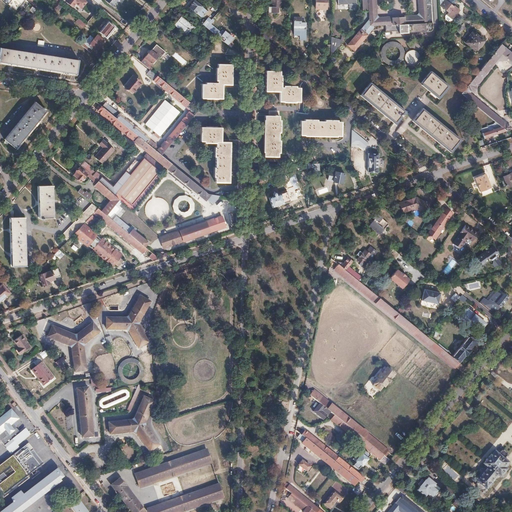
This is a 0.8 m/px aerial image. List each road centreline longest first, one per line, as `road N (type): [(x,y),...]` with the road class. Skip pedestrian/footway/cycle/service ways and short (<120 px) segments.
road 1 (residential): [(273,511),(341,204)]
road 2 (residential): [(246,235),(238,511)]
road 3 (residential): [(0,322),(246,235)]
road 4 (residential): [(361,511),(511,325)]
road 5 (residential): [(250,26),(433,174)]
road 6 (residential): [(250,26),(246,235)]
road 7 (residential): [(0,367),(109,511)]
road 8 (residential): [(8,189),(87,94)]
road 9 (residential): [(87,94),(162,0)]
